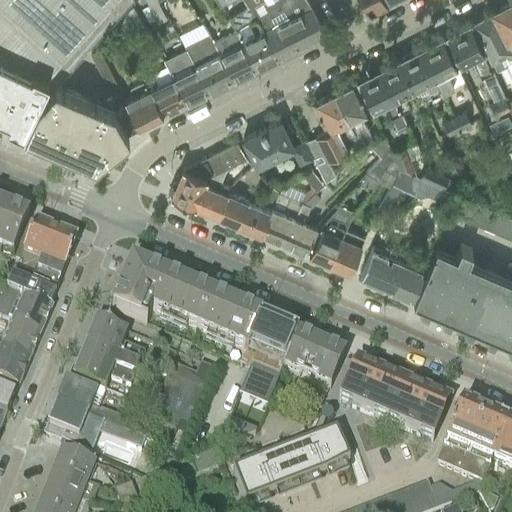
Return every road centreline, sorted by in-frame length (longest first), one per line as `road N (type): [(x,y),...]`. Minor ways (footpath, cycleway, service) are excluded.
road 1 (tertiary): [(113,214),(511,386)]
road 2 (residential): [(113,214),(152,154),(354,50)]
road 3 (residential): [(0,490),(113,214)]
road 4 (tertiary): [(0,166),(113,214)]
